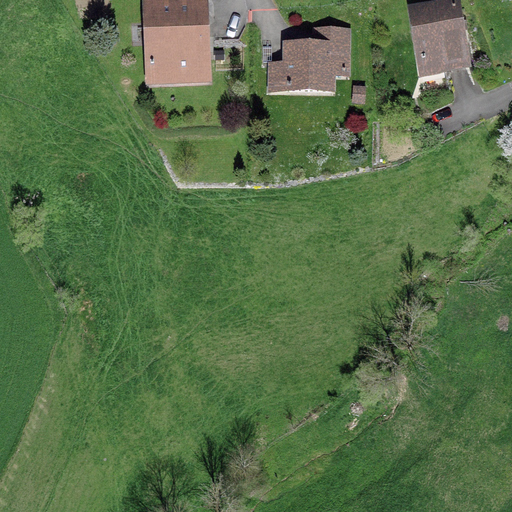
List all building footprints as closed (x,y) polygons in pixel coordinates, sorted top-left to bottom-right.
[(212,84),(207,0),(141,0),(146,87),(212,84)] [(419,78),(471,69),(459,0),(437,0),(407,5),(419,78)] [(267,95),(336,96),(336,77),(350,78),(351,29),(311,28),(311,42),(282,41),(282,62),(268,62),(267,95)] [(356,70),(356,82),(366,82),(366,70),(356,70)] [(366,104),(366,86),(353,86),(353,103),(366,104)]
